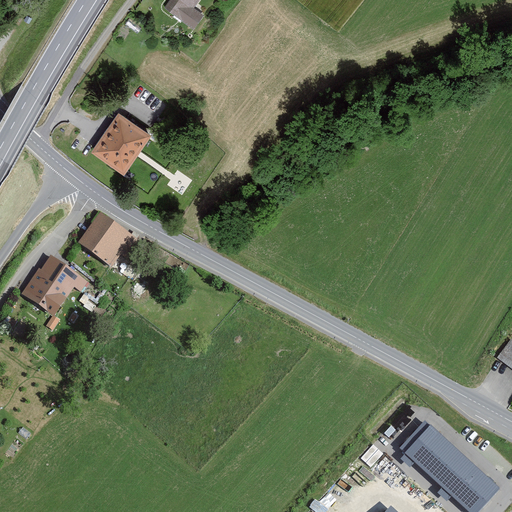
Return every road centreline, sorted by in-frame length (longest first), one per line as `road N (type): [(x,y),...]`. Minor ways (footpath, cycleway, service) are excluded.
road 1 (tertiary): [(511,421),(151,227),(65,169)]
road 2 (primary): [(91,0),(0,157)]
